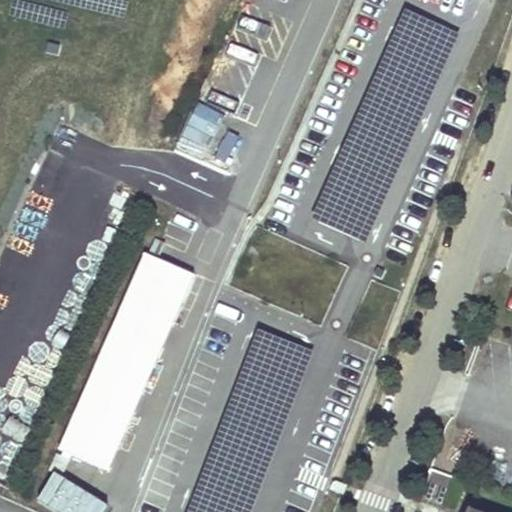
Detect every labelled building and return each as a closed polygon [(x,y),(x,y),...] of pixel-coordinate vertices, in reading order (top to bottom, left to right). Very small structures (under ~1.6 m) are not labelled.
[(406,11),(313,220),(366,246),(459,35),(406,11)] [(186,123),(175,148),(203,161),(214,136),(186,123)] [(142,251),(59,450),(110,471),(192,271),(142,251)] [(252,511),(314,353),(256,331),(187,511),(252,511)] [(456,479),(429,469),(426,478),(453,489),(456,479)] [(35,502),(52,511),(101,511),(107,503),(53,471),(35,502)]
